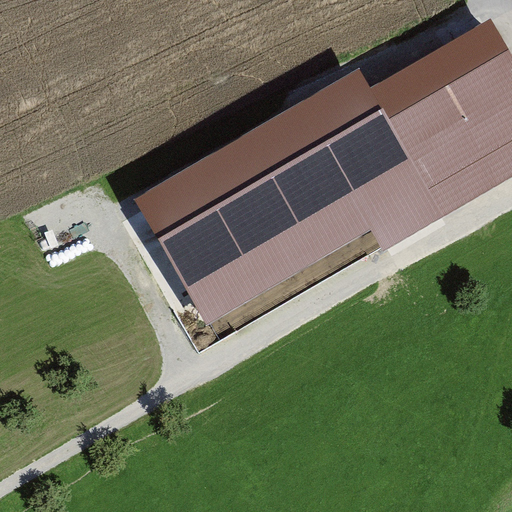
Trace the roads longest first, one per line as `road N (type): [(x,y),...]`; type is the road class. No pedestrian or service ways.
road 1 (track): [(0,492),(394,260)]
road 2 (track): [(93,203),(195,376)]
